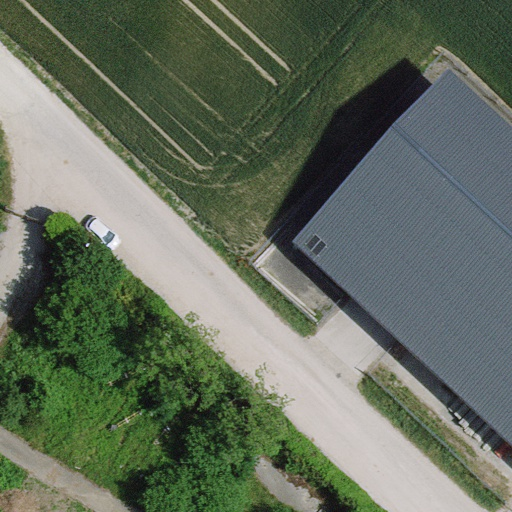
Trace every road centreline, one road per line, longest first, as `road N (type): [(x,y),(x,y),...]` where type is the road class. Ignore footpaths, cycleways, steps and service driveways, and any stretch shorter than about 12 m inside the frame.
road 1 (track): [(445,511),(53,144),(0,74)]
road 2 (track): [(53,144),(0,286)]
road 3 (track): [(0,439),(118,511)]
